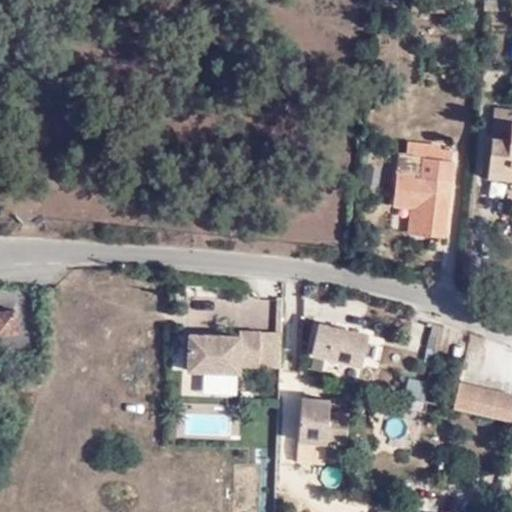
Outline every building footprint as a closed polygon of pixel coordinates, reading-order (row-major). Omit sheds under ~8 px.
[(404,0),(404,5),(451,9),(451,0),(404,0)] [(480,0),(479,6),(500,8),(500,0),(480,0)] [(488,121),(485,172),(511,175),(511,124),(509,124),(509,109),(488,107),(488,121)] [(420,208),(417,234),(442,237),(450,153),(436,152),(436,148),(403,144),(402,156),(394,155),(389,204),(410,206),(420,208)] [(406,233),(417,234),(420,208),(410,206),(406,233)] [(10,310),(0,311),(0,332),(12,331),(10,310)] [(361,368),(369,335),(318,322),(311,356),(361,368)] [(279,370),(281,333),(261,332),(261,331),(243,331),(243,335),(188,333),(186,373),(241,375),(241,369),(260,370),(260,369),(279,370)] [(489,419),(492,391),(458,384),(444,381),(439,409),(489,419)] [(327,445),(330,399),(302,397),(298,443),(327,445)]
